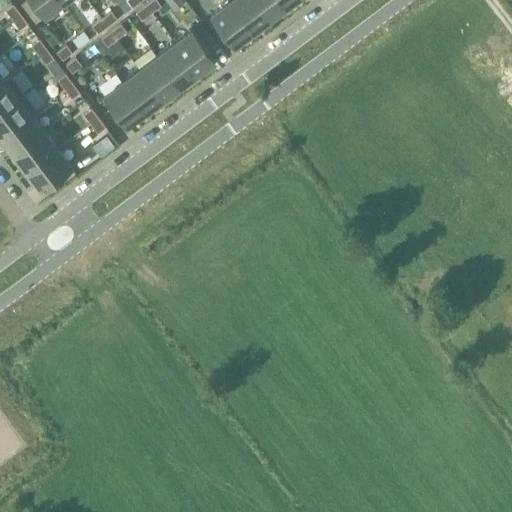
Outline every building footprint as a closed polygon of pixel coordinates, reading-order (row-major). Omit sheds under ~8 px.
[(32,0),(44,15),(62,1),(61,0),(32,0)] [(151,0),(145,5),(151,12),(160,6),(155,0),(151,0)] [(229,0),(211,14),(234,44),(253,30),(229,0)] [(229,0),(253,30),(270,17),(257,0),(229,0)] [(284,0),(257,0),(270,17),(287,4),(284,0)] [(13,4),(5,10),(12,20),(20,13),(13,4)] [(145,5),(136,11),(142,19),(151,12),(145,5)] [(110,11),(101,18),(107,25),(116,18),(110,11)] [(28,23),(20,13),(12,20),(19,29),(28,23)] [(107,25),(101,18),(92,25),(97,32),(107,25)] [(111,31),(117,38),(126,31),(120,24),(111,31)] [(191,28),(174,41),(197,72),(214,59),(191,28)] [(89,39),(82,30),(71,39),(78,47),(89,39)] [(111,31),(102,37),(107,45),(117,38),(111,31)] [(39,39),(31,45),(39,55),(47,49),(39,39)] [(174,41),(157,54),(180,85),(197,72),(174,41)] [(65,45),(57,51),(62,58),(71,52),(65,45)] [(54,58),(47,49),(39,55),(46,64),(54,58)] [(157,54),(140,67),(163,98),(180,85),(157,54)] [(75,58),(67,64),(72,71),(80,65),(75,58)] [(140,67),(122,80),(146,111),(163,98),(140,67)] [(58,80),(65,89),(73,83),(66,74),(58,80)] [(0,135),(0,137),(1,136),(31,114),(37,109),(11,75),(5,79),(0,82),(0,135)] [(122,80),(104,94),(127,125),(146,111),(122,80)] [(73,83),(65,89),(72,99),(80,93),(73,83)] [(91,108),(83,114),(90,123),(98,117),(91,108)] [(1,136),(14,154),(44,131),(31,114),(1,136)] [(106,127),(98,117),(90,123),(98,133),(106,127)] [(14,154),(27,171),(57,148),(44,131),(14,154)] [(113,146),(105,136),(92,145),(100,155),(113,146)] [(27,171),(40,189),(71,166),(57,148),(27,171)] [(264,199),(247,213),(270,244),(288,231),(264,199)] [(511,217),(507,211),(501,216),(508,225),(511,222),(511,217)] [(247,213),(229,226),(253,257),(270,244),(247,213)] [(229,226),(212,239),(236,270),(253,257),(229,226)] [(212,239),(195,252),(218,283),(236,270),(212,239)] [(195,252),(177,265),(201,296),(218,283),(195,252)] [(292,253),(283,261),(287,267),(297,260),(292,253)] [(283,261),(273,268),(278,274),(287,267),(283,261)] [(177,265),(159,278),(183,310),(201,296),(177,265)] [(258,279),(248,287),(253,293),(263,286),(258,279)] [(248,287),(238,294),(243,300),(253,293),(248,287)] [(145,289),(127,303),(151,334),(169,321),(145,289)] [(127,303),(110,316),(134,347),(151,334),(127,303)] [(223,305),(213,313),(218,319),(228,312),(223,305)] [(470,357),(511,323),(511,318),(503,308),(459,342),(470,357)] [(213,313),(204,320),(209,326),(218,319),(213,313)] [(110,316),(93,329),(116,360),(134,347),(110,316)] [(93,329),(75,342),(99,373),(116,360),(93,329)] [(75,342),(58,355),(82,387),(99,373),(75,342)] [(173,343),(163,351),(168,357),(178,350),(173,343)] [(370,347),(361,355),(366,361),(375,354),(370,347)] [(163,351),(153,358),(158,364),(168,357),(163,351)] [(58,355),(40,368),(64,400),(82,387),(58,355)] [(361,355),(351,362),(356,369),(366,361),(361,355)] [(396,364),(379,377),(403,408),(420,395),(396,364)] [(138,370),(129,377),(134,383),(143,376),(138,370)] [(336,374),(327,381),(332,388),(341,380),(336,374)] [(129,377),(119,384),(124,391),(134,383),(129,377)] [(379,377),(362,391),(386,422),(403,408),(379,377)] [(327,381),(317,388),(322,395),(332,388),(327,381)] [(213,383),(196,396),(220,428),(238,414),(234,409),(229,403),(224,397),(213,383)] [(234,389),(224,397),(229,403),(239,396),(234,389)] [(362,391),(344,404),(368,435),(386,422),(362,391)] [(104,396),(94,403),(99,409),(109,402),(104,396)] [(196,396),(179,410),(203,441),(220,428),(196,396)] [(239,396),(229,403),(234,409),(244,402),(239,396)] [(302,400),(292,407),(297,414),(307,407),(302,400)] [(244,402),(234,409),(238,414),(239,416),(248,408),(244,402)] [(94,403),(84,410),(89,417),(99,409),(94,403)] [(344,404),(327,417),(351,448),(368,435),(344,404)] [(292,407),(283,415),(288,421),(297,414),(292,407)] [(248,408),(239,416),(244,422),(253,415),(248,408)] [(179,410),(161,423),(186,454),(203,441),(179,410)] [(253,415),(244,422),(248,428),(258,421),(253,415)] [(327,417),(310,430),(334,462),(351,448),(327,417)] [(258,421),(248,428),(253,435),(263,427),(258,421)] [(161,423),(144,436),(168,467),(186,454),(161,423)] [(310,430),(292,444),(316,475),(334,462),(310,430)] [(266,432),(257,439),(262,445),(271,438),(266,432)] [(144,436),(127,449),(151,481),(168,467),(144,436)] [(271,438),(262,445),(266,452),(276,444),(271,438)] [(276,444),(266,452),(271,458),(281,450),(276,444)] [(127,449),(109,463),(133,494),(151,481),(127,449)] [(281,450),(271,458),(273,459),(276,464),(286,457),(281,450)] [(286,457),(276,464),(281,470),(291,463),(286,457)] [(273,459),(255,473),(279,504),(297,491),(286,477),(281,470),(276,464),(273,459)] [(291,463),(281,470),(286,477),(296,469),(291,463)] [(255,473),(238,486),(257,511),(268,511),(279,504),(255,473)] [(257,511),(238,486),(220,499),(230,511),(257,511)] [(230,511),(220,499),(204,511),(230,511)]
